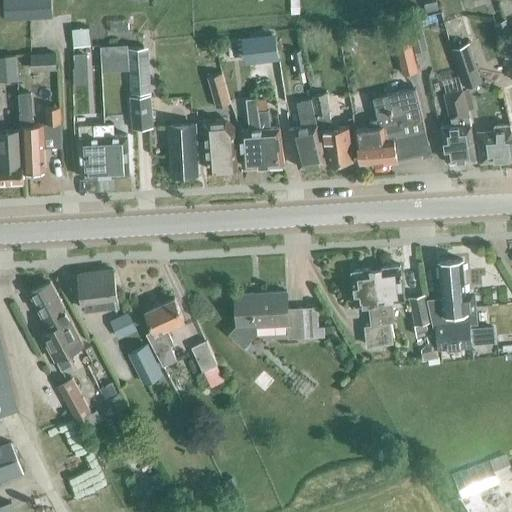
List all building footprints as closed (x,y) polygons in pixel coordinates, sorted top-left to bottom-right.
[(3,0),(5,21),(51,18),(50,0),(3,0)] [(436,2),(425,4),(426,12),(437,10),(436,2)] [(506,19),(496,23),(501,37),(511,33),(506,19)] [(404,73),(417,70),(407,27),(393,31),(404,73)] [(92,33),(73,34),(74,78),(93,77),(92,33)] [(348,36),(341,43),(351,52),(357,45),(348,36)] [(481,81),(468,43),(453,48),(466,86),(481,81)] [(128,49),(130,95),(151,94),(149,48),(128,49)] [(300,50),(293,52),(297,71),(304,69),(300,50)] [(31,54),(31,67),(56,66),(55,52),(31,54)] [(119,75),(120,53),(105,53),(104,75),(119,75)] [(16,59),(0,61),(0,88),(19,86),(16,59)] [(216,107),(230,103),(222,72),(207,77),(216,107)] [(428,146),(429,146),(415,87),(373,97),(378,119),(371,121),(371,127),(355,129),(357,141),(360,162),(398,161),(397,158),(424,152),(422,146),(428,145),(428,146)] [(447,160),(477,159),(477,158),(476,158),(471,124),(463,90),(444,94),(451,119),(452,119),(453,125),(441,126),(447,160)] [(264,165),(256,100),(255,92),(250,92),(251,98),(246,99),(250,129),(241,129),(243,167),(264,165)] [(328,162),(354,159),(350,126),(332,129),(330,112),(326,92),(313,95),(320,130),(324,130),(328,162)] [(46,170),(43,124),(33,125),(31,93),(19,94),(21,125),(21,126),(21,134),(22,141),(24,171),(46,170)] [(134,130),(155,128),(152,95),(131,97),(134,130)] [(264,165),(285,164),(280,127),(270,127),(269,110),(266,111),(265,99),(256,100),(264,165)] [(299,127),(290,129),(299,167),(327,162),(317,124),(312,99),(299,101),(303,126),(299,127)] [(60,106),(46,107),(48,125),(61,124),(60,106)] [(208,170),(238,167),(235,126),(220,128),(219,119),(203,120),(205,147),(207,147),(208,170)] [(103,124),(106,176),(130,174),(128,134),(114,135),(114,123),(103,124)] [(106,176),(103,124),(94,124),(95,136),(79,137),(82,177),(106,176)] [(171,141),(173,174),(173,175),(197,173),(194,124),(171,125),(171,141)] [(481,161),(511,159),(511,129),(511,124),(495,125),(495,130),(477,131),(478,142),(481,161)] [(22,141),(21,134),(0,135),(0,182),(24,181),(24,171),(22,141)] [(433,327),(436,327),(438,349),(472,345),(470,324),(478,323),(475,291),(465,292),(463,259),(439,261),(442,297),(427,299),(433,327)] [(400,264),(376,267),(383,321),(392,320),(392,322),(394,321),(392,301),(405,299),(400,264)] [(383,321),(376,267),(352,270),(356,305),(369,304),(372,325),(366,326),(368,346),(393,342),(390,323),(383,324),(383,323),(392,322),(392,320),(383,321)] [(84,309),(118,305),(113,269),(79,274),(84,309)] [(50,281),(30,292),(45,320),(65,309),(50,281)] [(288,338),(305,337),(303,307),(288,307),(287,291),(236,293),(237,326),(230,335),(244,347),(257,333),(257,325),(288,324),(288,338)] [(418,335),(427,333),(433,332),(431,321),(425,294),(410,297),(418,335)] [(167,327),(184,320),(175,298),(146,311),(154,329),(146,333),(163,366),(176,359),(171,346),(174,344),(167,327)] [(49,329),(42,333),(57,362),(57,363),(59,362),(63,370),(65,368),(73,364),(69,356),(83,349),(85,348),(77,333),(65,309),(45,320),(48,326),(49,329)] [(112,337),(134,327),(128,313),(106,323),(112,337)] [(203,371),(217,363),(207,340),(192,347),(203,371)] [(0,413),(15,410),(0,344),(0,413)] [(145,382),(161,374),(147,346),(131,353),(145,382)] [(92,413),(72,377),(57,386),(77,421),(92,413)] [(0,480),(22,472),(10,442),(0,445),(0,480)] [(14,511),(10,502),(0,505),(0,511),(14,511)]
